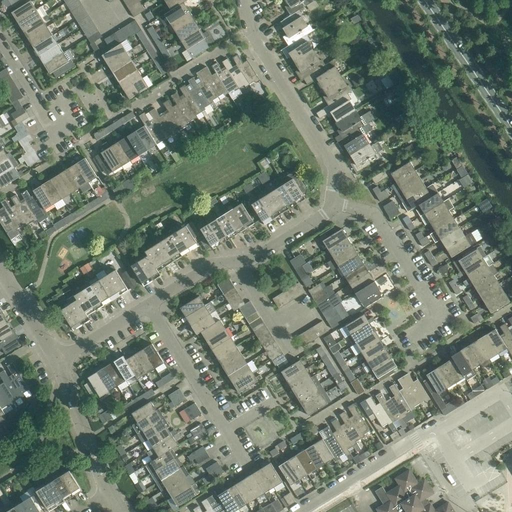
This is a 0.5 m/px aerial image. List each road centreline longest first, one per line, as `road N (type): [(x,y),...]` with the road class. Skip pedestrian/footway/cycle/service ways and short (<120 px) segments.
road 1 (residential): [(298,511),(511,382)]
road 2 (residential): [(329,202),(332,163),(251,33),(242,0)]
road 3 (residential): [(147,302),(209,265),(251,259),(324,215),(329,202)]
road 4 (residential): [(329,202),(376,215),(440,316),(409,335)]
road 5 (secondary): [(424,0),(511,127)]
road 6 (residential): [(147,302),(227,431)]
road 7 (residential): [(109,493),(56,360)]
